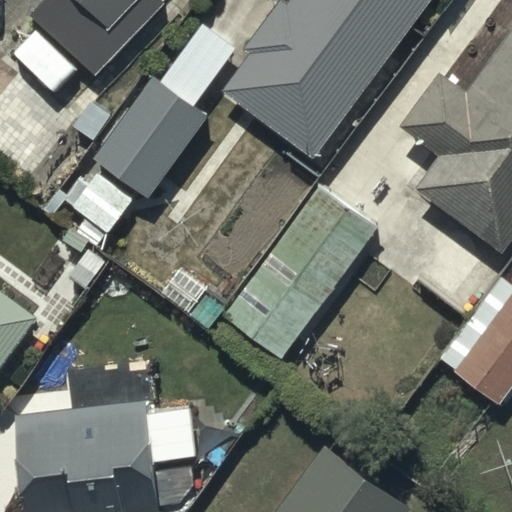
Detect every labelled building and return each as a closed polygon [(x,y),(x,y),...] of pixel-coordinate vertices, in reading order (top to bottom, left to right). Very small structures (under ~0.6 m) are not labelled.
[(37,0),(5,34),(48,75),(70,52),(96,77),(170,0),(37,0)] [(315,154),(425,0),(277,0),(246,43),(253,48),(224,88),(315,154)] [(505,246),(511,236),(511,22),(466,87),(439,67),(400,120),(439,148),(415,181),(505,246)] [(209,106),(152,64),(93,145),(150,186),(209,106)] [(282,355),(375,222),(316,181),(224,314),(282,355)] [(502,399),(511,384),(511,281),(499,272),(440,355),(502,399)] [(0,362),(37,312),(0,285),(0,362)] [(145,406),(144,395),(15,408),(26,511),(112,511),(161,507),(155,455),(194,451),(189,402),(145,406)] [(405,511),(411,503),(322,439),(269,511),(405,511)]
